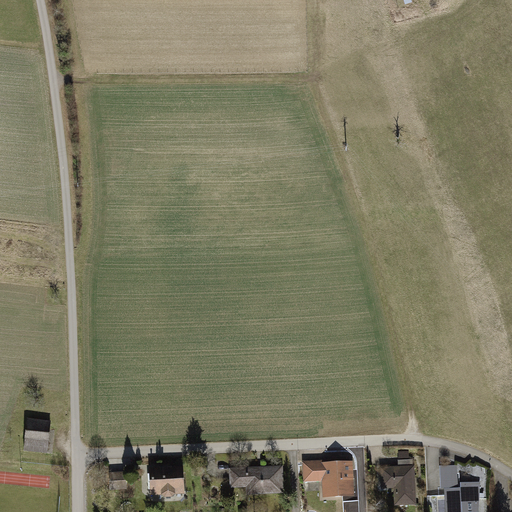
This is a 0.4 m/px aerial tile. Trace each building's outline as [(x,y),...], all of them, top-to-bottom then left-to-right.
[(54,421),(28,419),(25,451),(51,453),(54,421)] [(353,459),(303,462),(304,482),(323,481),(324,499),(355,497),(353,459)] [(415,465),(380,468),(382,489),(394,488),(395,506),(417,504),(415,465)] [(458,465),(440,467),(441,489),(445,489),(445,511),(479,511),(481,483),(461,485),(461,489),(459,489),(458,465)] [(184,466),(149,468),(151,496),(186,494),(184,466)] [(283,466),(230,469),(231,488),(247,487),(247,496),(284,494),(283,466)] [(126,473),(113,474),(114,491),(128,490),(126,473)]
